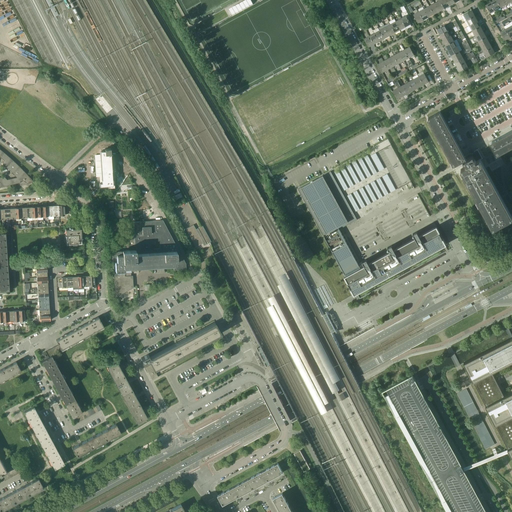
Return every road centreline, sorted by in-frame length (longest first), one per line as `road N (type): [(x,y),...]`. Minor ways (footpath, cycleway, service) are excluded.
road 1 (secondary): [(189,461),(511,288)]
road 2 (secondary): [(484,280),(182,446)]
road 3 (residential): [(484,280),(395,120)]
road 4 (unclassified): [(505,511),(431,385),(417,384)]
road 5 (residential): [(203,485),(282,438),(263,385)]
road 6 (unclassified): [(419,388),(430,391),(494,511)]
road 7 (residential): [(103,302),(92,211),(56,176)]
road 8 (secondary): [(182,446),(60,511)]
road 9 (residential): [(395,120),(329,0)]
road 10 (residential): [(168,421),(103,302)]
road 11 (residential): [(23,345),(69,429),(102,412)]
